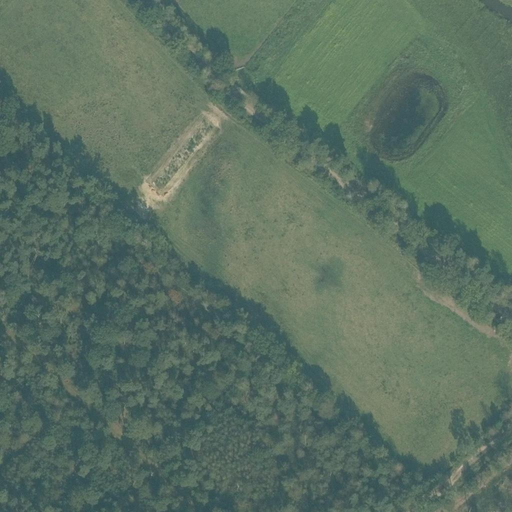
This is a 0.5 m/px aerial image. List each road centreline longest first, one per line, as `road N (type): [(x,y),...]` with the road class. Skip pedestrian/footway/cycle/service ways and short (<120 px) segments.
road 1 (track): [(511,321),(240,102),(143,0)]
road 2 (track): [(410,511),(511,430)]
